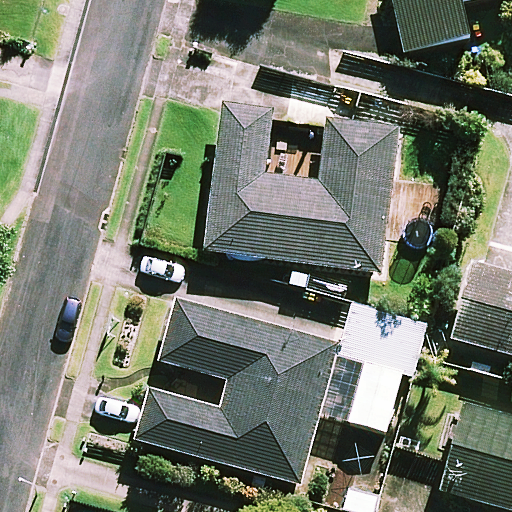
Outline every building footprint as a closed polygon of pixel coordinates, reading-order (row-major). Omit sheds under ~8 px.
[(484,0),(393,0),(405,54),(466,40),(459,6),(484,0)] [(271,115),(224,109),(206,254),(381,276),(399,132),(327,123),(319,185),(263,178),(271,115)] [(511,278),(471,268),(451,342),(511,358),(511,278)] [(298,487),(336,348),(175,304),(159,364),(229,382),(220,414),(149,395),(136,442),(298,487)] [(511,511),(511,422),(464,410),(443,496),(511,511)]
